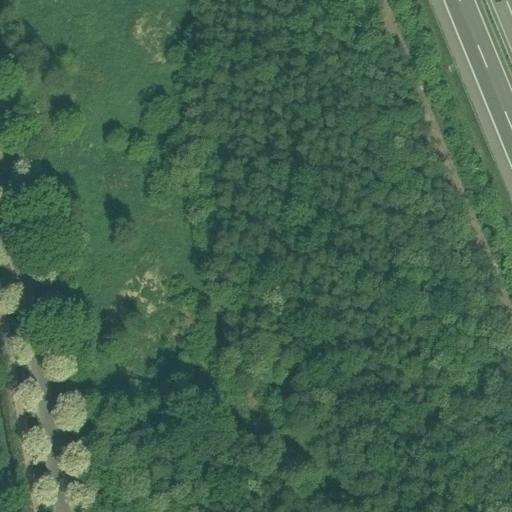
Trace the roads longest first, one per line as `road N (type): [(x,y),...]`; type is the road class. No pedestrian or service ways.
road 1 (unclassified): [(62,511),(0,132)]
road 2 (motorway): [(452,0),(511,145)]
